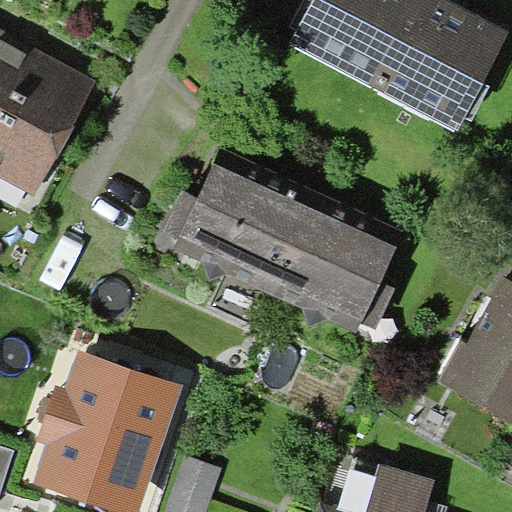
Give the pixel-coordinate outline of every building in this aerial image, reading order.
[(289,44),(457,132),(466,117),(482,83),(510,32),(450,0),(312,0),(297,30),(289,44)] [(297,30),(312,0),(304,0),(290,26),(297,30)] [(0,125),(40,49),(0,27),(0,125)] [(40,49),(0,125),(0,176),(34,194),(96,78),(40,49)] [(490,87),(482,83),(466,117),(474,121),(490,87)] [(358,332),(362,322),(382,281),(405,231),(223,146),(199,198),(180,238),(176,247),(358,332)] [(180,238),(199,198),(183,191),(165,231),(180,238)] [(438,380),(511,420),(511,281),(503,276),(467,343),(461,340),(438,380)] [(396,288),(382,281),(362,322),(377,329),(396,288)] [(140,511),(184,384),(79,348),(65,387),(56,384),(36,441),(47,445),(34,483),(118,511),(140,511)] [(0,492),(14,452),(0,446),(0,492)] [(186,455),(166,511),(206,511),(222,467),(186,455)] [(333,511),(426,511),(436,480),(381,463),(366,511),(347,511),(334,508),(333,511)]
